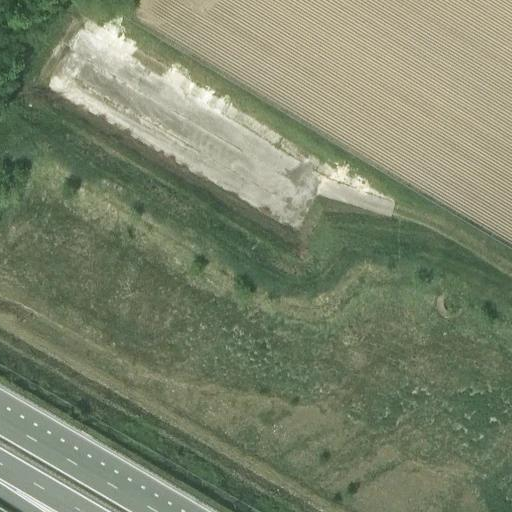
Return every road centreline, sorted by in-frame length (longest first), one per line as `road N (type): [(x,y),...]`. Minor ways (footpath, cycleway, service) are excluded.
road 1 (track): [(511,283),(77,36)]
road 2 (trunk): [(153,511),(0,421)]
